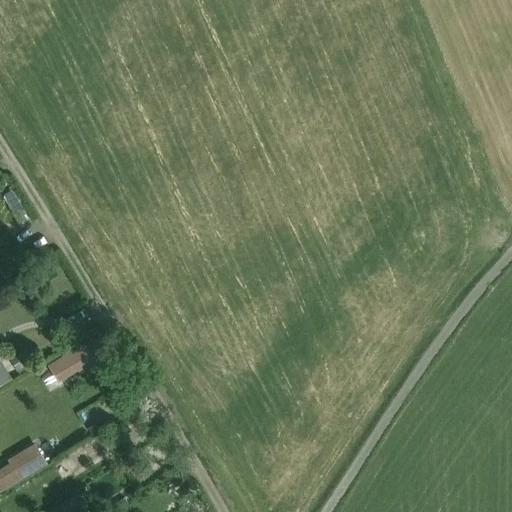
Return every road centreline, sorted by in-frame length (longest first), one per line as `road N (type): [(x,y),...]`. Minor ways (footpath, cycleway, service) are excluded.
road 1 (track): [(217,511),(0,142)]
road 2 (unclassified): [(325,511),(511,250)]
